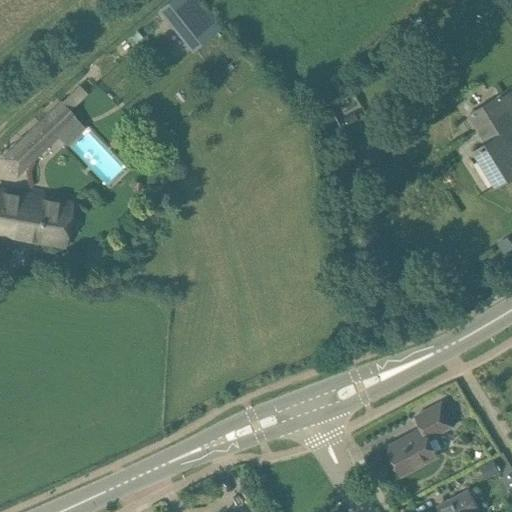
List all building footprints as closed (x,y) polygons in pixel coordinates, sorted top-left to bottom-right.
[(215,25),(194,0),(181,0),(167,12),(193,43),(215,25)] [(472,113),(490,141),(475,150),(497,185),(511,175),(511,145),(511,144),(511,88),(500,96),(472,113)] [(79,120),(61,100),(14,144),(0,158),(18,176),(79,120)] [(358,119),(355,112),(345,117),(349,124),(358,119)] [(142,181),(134,181),(133,191),(141,191),(142,181)] [(0,234),(65,246),(72,202),(0,190),(0,234)] [(423,429),(387,447),(402,475),(439,456),(430,439),(454,426),(443,403),(417,417),(423,429)] [(493,460),(479,467),(485,480),(500,472),(493,460)] [(474,511),(480,509),(470,490),(438,507),(440,511),(474,511)]
